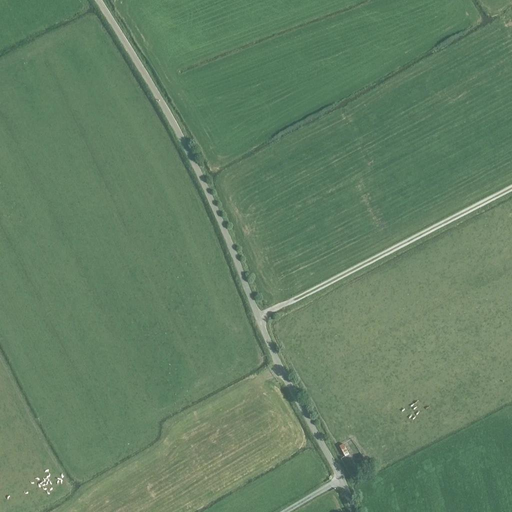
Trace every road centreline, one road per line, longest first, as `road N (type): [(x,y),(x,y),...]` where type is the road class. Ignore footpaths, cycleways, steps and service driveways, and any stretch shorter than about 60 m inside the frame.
road 1 (unclassified): [(353,511),(274,357),(185,147),(96,0)]
road 2 (track): [(511,187),(257,316)]
road 3 (track): [(65,511),(215,403),(280,368)]
